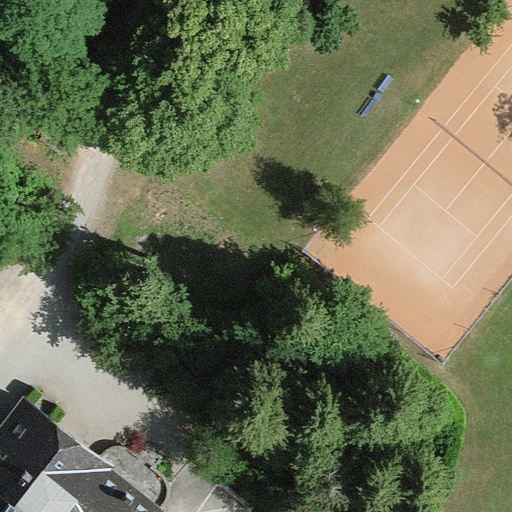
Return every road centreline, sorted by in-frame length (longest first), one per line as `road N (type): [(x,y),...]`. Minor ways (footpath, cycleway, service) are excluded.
road 1 (track): [(163,0),(69,239),(0,339)]
road 2 (unknown): [(46,272),(148,432),(223,511)]
